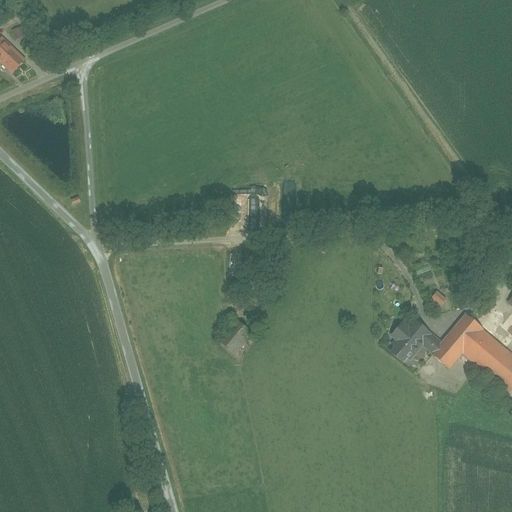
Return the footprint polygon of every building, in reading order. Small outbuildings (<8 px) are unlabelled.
[(27,59),(3,37),(0,40),(0,61),(1,60),(14,72),(27,59)] [(240,276),(240,265),(232,265),(232,276),(240,276)] [(435,295),(430,301),(440,307),(444,301),(435,295)] [(511,357),(464,316),(441,343),(431,356),(448,371),(460,356),(509,396),(511,391),(511,357)] [(394,344),(389,350),(404,363),(419,346),(431,356),(441,343),(408,317),(389,340),(394,344)] [(250,335),(237,326),(222,345),(235,355),(250,335)]
